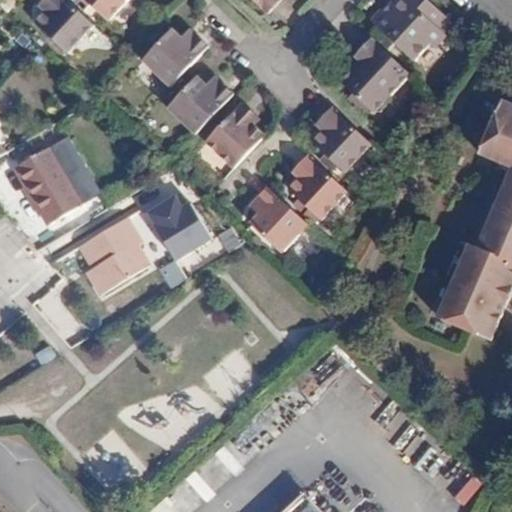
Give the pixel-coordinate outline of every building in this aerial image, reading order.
[(93,25),(65,0),(46,0),(47,4),(42,9),(45,11),(35,24),(67,53),(93,25)] [(124,0),(82,0),(105,21),(124,0)] [(251,0),(268,15),(281,0),(251,0)] [(382,13),(371,24),(411,62),(428,44),(433,49),(445,37),(436,28),(445,19),(425,0),(402,0),(386,17),(382,13)] [(142,60),(170,87),(209,47),(198,39),(193,41),(184,34),(180,38),(170,30),(142,60)] [(410,75),(372,39),(354,58),(360,63),(342,84),(373,114),(380,115),(385,110),(385,102),(410,75)] [(167,107),(196,134),(233,94),(220,82),(215,88),(208,81),(205,85),(195,77),(167,107)] [(509,166),(475,246),(466,243),(434,315),(489,339),(511,286),(511,105),(499,100),(476,152),(509,166)] [(244,103),(206,142),(233,169),(265,136),(254,126),(260,120),(244,103)] [(370,146),(330,108),(315,125),(322,132),(312,143),(343,174),(370,146)] [(48,148),(13,167),(28,193),(22,196),(33,216),(39,213),(46,226),(80,207),(48,148)] [(347,193),(307,155),(292,173),(298,178),(287,190),(320,221),(347,193)] [(306,227),(267,189),(255,202),(260,207),(254,213),(258,217),(249,227),(279,255),(306,227)] [(183,190),(146,212),(175,261),(212,239),(183,190)] [(87,265),(103,294),(151,268),(138,246),(133,248),(120,226),(71,253),(79,269),(87,265)] [(53,288),(36,301),(67,341),(83,328),(53,288)] [(458,496),(466,504),(483,485),(475,478),(458,496)] [(326,511),(305,488),(277,511),(326,511)] [(179,511),(168,498),(151,510),(152,511),(179,511)]
